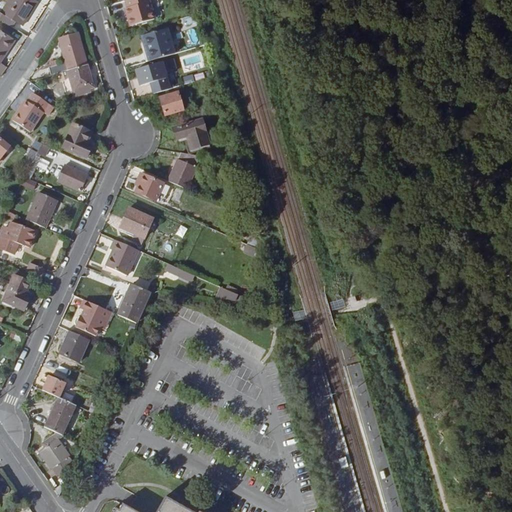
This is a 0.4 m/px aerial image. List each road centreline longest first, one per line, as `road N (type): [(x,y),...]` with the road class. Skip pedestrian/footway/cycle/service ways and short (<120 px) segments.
road 1 (residential): [(0,427),(132,137),(91,0)]
road 2 (track): [(349,306),(374,298),(387,311),(445,511)]
